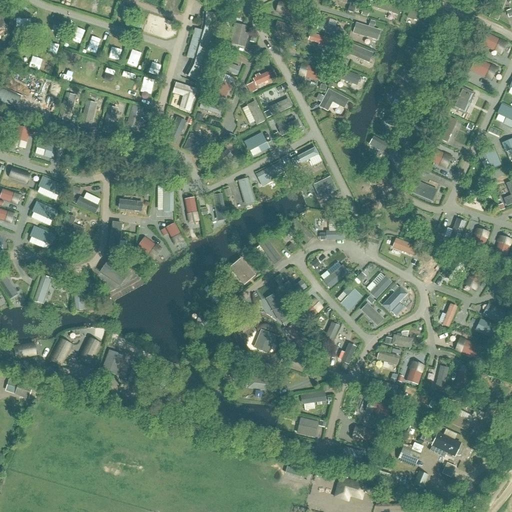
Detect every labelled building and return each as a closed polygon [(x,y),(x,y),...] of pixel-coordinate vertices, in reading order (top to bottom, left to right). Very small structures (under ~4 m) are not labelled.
[(85,0),(83,5),(97,10),(100,0),(85,0)] [(349,0),(347,8),(353,11),(356,0),(349,0)] [(375,0),(372,10),(397,18),(400,8),(375,0)] [(500,0),(496,0),(488,19),(497,23),(506,2),(500,0)] [(111,1),(108,16),(119,18),(121,3),(111,1)] [(278,2),(276,12),(294,17),(297,8),(278,2)] [(409,11),(406,21),(432,29),(434,19),(409,11)] [(195,60),(193,66),(187,76),(196,82),(203,70),(215,29),(216,15),(205,14),(204,27),(203,31),(195,29),(186,58),(195,60)] [(339,39),(343,27),(318,18),(314,30),(339,39)] [(276,23),(273,32),(297,39),(300,32),(276,23)] [(244,47),(248,28),(234,25),(230,44),(244,47)] [(355,25),(351,36),(376,43),(380,33),(355,25)] [(332,52),(335,40),(309,32),(306,45),(332,52)] [(487,33),(480,45),(500,55),(506,43),(487,33)] [(409,38),(406,47),(430,56),(433,47),(409,38)] [(373,52),(349,41),(345,51),(369,61),(373,52)] [(97,53),(106,56),(109,46),(100,43),(97,53)] [(260,56),(264,49),(257,45),(252,52),(260,56)] [(235,78),(241,65),(220,57),(215,70),(235,78)] [(476,58),(470,70),(490,80),(496,68),(476,58)] [(301,64),(298,76),(318,81),(321,69),(301,64)] [(357,86),(360,74),(335,67),(332,79),(357,86)] [(95,72),(93,83),(101,84),(102,73),(95,72)] [(114,74),(110,89),(120,92),(124,77),(114,74)] [(225,99),(230,83),(211,76),(205,92),(225,99)] [(238,91),(240,79),(232,78),(231,89),(238,91)] [(188,109),(195,88),(175,81),(172,92),(181,95),(178,106),(188,109)] [(460,88),(450,108),(464,115),(474,94),(460,88)] [(348,100),(328,90),(318,108),(327,112),(332,103),(344,109),(348,100)] [(422,103),(399,91),(394,100),(417,112),(422,103)] [(76,97),(66,94),(58,120),(67,123),(76,97)] [(290,106),(286,98),(267,107),(270,115),(290,106)] [(90,129),(98,103),(87,99),(79,126),(90,129)] [(219,118),(223,107),(200,99),(196,111),(219,118)] [(255,103),(247,107),(257,126),(264,123),(255,103)] [(107,104),(99,130),(110,133),(118,107),(107,104)] [(132,106),(125,131),(141,137),(149,111),(132,106)] [(511,110),(501,106),(497,115),(506,119),(503,125),(511,128),(511,126),(511,110)] [(175,144),(185,120),(176,116),(166,140),(175,144)] [(442,132),(438,139),(446,143),(456,122),(448,118),(442,132)] [(300,127),(297,119),(284,125),(282,119),(275,123),(281,136),(300,127)] [(455,126),(449,138),(466,147),(472,135),(455,126)] [(17,127),(12,146),(25,149),(29,130),(17,127)] [(209,142),(190,133),(182,149),(202,158),(209,142)] [(260,134),(244,143),(249,152),(257,147),(260,153),(267,149),(260,134)] [(40,138),(37,149),(46,151),(44,157),(53,160),(58,143),(40,138)] [(511,139),(502,144),(505,152),(511,150),(511,151),(511,139)] [(318,154),(314,146),(291,157),(295,165),(318,154)] [(225,148),(207,166),(214,173),(232,156),(225,148)] [(492,148),(477,154),(481,163),(487,160),(491,169),(500,165),(492,148)] [(433,149),(427,161),(445,169),(451,157),(433,149)] [(279,162),(255,174),(261,186),(285,174),(279,162)] [(12,168),(9,178),(26,183),(29,174),(12,168)] [(254,201),(247,177),(238,180),(245,203),(254,201)] [(44,179),(39,191),(59,199),(64,187),(44,179)] [(336,192),(330,179),(313,187),(320,200),(336,192)] [(173,212),(173,183),(162,183),(162,212),(173,212)] [(417,183),(413,194),(431,202),(436,190),(417,183)] [(3,190),(0,198),(17,204),(21,195),(3,190)] [(226,220),(221,192),(212,194),(217,221),(226,220)] [(198,217),(193,194),(184,196),(189,219),(198,217)] [(94,213),(98,205),(78,196),(75,203),(94,213)] [(140,211),(142,201),(117,198),(116,209),(140,211)] [(479,204),(484,207),(487,202),(482,198),(479,204)] [(48,227),(50,222),(51,222),(56,212),(35,202),(31,213),(32,214),(30,218),(48,227)] [(0,209),(0,220),(11,224),(15,213),(0,209)] [(66,215),(61,230),(80,237),(84,228),(73,224),(76,218),(66,215)] [(345,239),(344,218),(335,218),(335,230),(326,230),(326,239),(345,239)] [(421,218),(413,228),(428,240),(436,231),(421,218)] [(295,219),(289,226),(306,244),(313,237),(295,219)] [(122,223),(112,221),(109,247),(119,248),(122,223)] [(464,226),(455,222),(447,244),(456,248),(464,226)] [(182,239),(174,224),(165,228),(174,244),(182,239)] [(35,228),(30,241),(50,248),(55,236),(35,228)] [(476,230),(470,248),(482,252),(488,234),(476,230)] [(499,237),(493,256),(505,259),(511,241),(499,237)] [(144,238),(137,248),(152,260),(160,249),(144,238)] [(280,258),(265,238),(258,243),(273,263),(280,258)] [(417,246),(396,238),(393,246),(414,255),(417,246)] [(448,277),(459,261),(453,256),(441,272),(448,277)] [(243,284),(254,275),(239,257),(228,266),(243,284)] [(100,273),(117,285),(126,272),(108,260),(100,273)] [(348,272),(342,265),(323,280),(329,288),(348,272)] [(474,268),(464,285),(475,291),(484,274),(474,268)] [(2,271),(0,272),(0,291),(7,303),(17,297),(2,271)] [(511,280),(503,273),(491,289),(501,297),(511,282),(511,280)] [(375,298),(391,281),(385,275),(368,292),(375,298)] [(53,282),(42,278),(34,304),(44,307),(53,282)] [(215,305),(227,293),(213,278),(201,289),(215,305)] [(83,308),(83,280),(70,280),(69,308),(83,308)] [(290,300),(306,287),(301,281),(292,288),(288,282),(281,287),(290,300)] [(347,298),(341,305),(348,312),(361,298),(348,286),(342,293),(347,298)] [(388,313),(406,294),(398,286),(380,306),(388,313)] [(476,296),(481,299),(487,291),(482,287),(476,296)] [(278,320),(287,316),(273,293),(265,297),(278,320)] [(307,324),(320,308),(314,303),(301,318),(307,324)] [(449,326),(456,306),(450,303),(442,323),(449,326)] [(383,322),(367,306),(360,313),(377,328),(383,322)] [(488,306),(483,316),(499,324),(505,314),(488,306)] [(199,309),(194,322),(203,325),(200,333),(211,337),(218,316),(199,309)] [(481,321),(475,331),(492,339),(497,329),(481,321)] [(328,346),(337,325),(330,322),(321,342),(328,346)] [(310,346),(296,323),(287,328),(301,351),(310,346)] [(267,355),(274,337),(260,331),(253,349),(267,355)] [(343,338),(349,341),(352,335),(346,332),(343,338)] [(409,350),(411,341),(393,337),(391,346),(409,350)] [(88,338),(77,359),(89,365),(100,345),(88,338)] [(59,339),(48,360),(60,366),(71,346),(59,339)] [(460,339),(455,351),(475,359),(480,346),(460,339)] [(33,343),(14,347),(16,360),(36,357),(33,343)] [(347,364),(355,346),(348,343),(340,360),(347,364)] [(123,356),(109,351),(102,370),(115,376),(123,356)] [(396,364),(398,357),(378,351),(376,359),(396,364)] [(222,380),(231,371),(214,355),(205,365),(222,380)] [(149,367),(134,362),(127,381),(142,386),(149,367)] [(411,362),(405,381),(409,382),(417,385),(423,366),(411,362)] [(171,370),(162,366),(153,390),(162,393),(171,370)] [(243,380),(251,372),(245,366),(237,373),(243,380)] [(275,391),(276,380),(249,377),(247,387),(275,391)] [(394,395),(397,386),(372,378),(370,387),(394,395)] [(14,395),(14,396),(28,399),(32,387),(19,383),(18,384),(8,380),(4,392),(14,395)] [(324,391),(300,394),(301,403),(325,400),(324,391)] [(387,416),(392,404),(373,398),(369,410),(387,416)] [(472,417),(451,406),(444,420),(466,431),(472,417)] [(314,436),(317,421),(301,417),(297,432),(314,436)] [(377,432),(359,428),(356,440),(375,444),(377,432)] [(423,433),(420,440),(432,446),(454,457),(454,456),(455,456),(458,457),(460,456),(463,450),(462,448),(460,447),(459,446),(460,445),(437,434),(435,439),(423,433)] [(397,460),(415,467),(423,446),(414,443),(411,450),(402,447),(397,460)] [(364,453),(345,447),(341,461),(360,466),(364,453)] [(370,478),(387,484),(390,476),(373,470),(370,478)] [(423,489),(428,476),(418,472),(413,485),(423,489)] [(349,493),(362,496),(364,486),(340,479),(336,492),(349,496),(349,493)]
